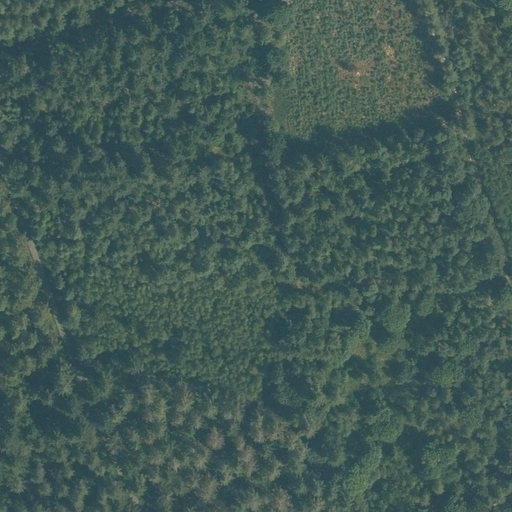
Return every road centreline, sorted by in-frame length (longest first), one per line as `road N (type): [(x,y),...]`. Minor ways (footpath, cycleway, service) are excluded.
road 1 (track): [(426,0),(511,268)]
road 2 (track): [(0,42),(154,0)]
